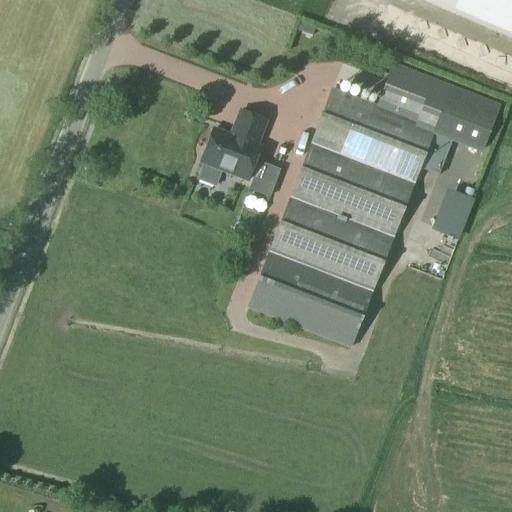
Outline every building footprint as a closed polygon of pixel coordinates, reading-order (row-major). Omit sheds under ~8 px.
[(269,255),(248,310),(350,349),(451,88),(394,66),(378,108),(333,91),(269,255)] [(501,108),(452,88),(434,135),(483,155),(501,108)] [(204,166),(199,181),(215,187),(221,172),(247,182),(261,149),(257,147),(266,123),(240,113),(231,137),(214,131),(201,164),(204,166)] [(259,164),(248,190),(269,198),(279,171),(259,164)] [(214,204),(218,191),(207,187),(203,200),(214,204)]
